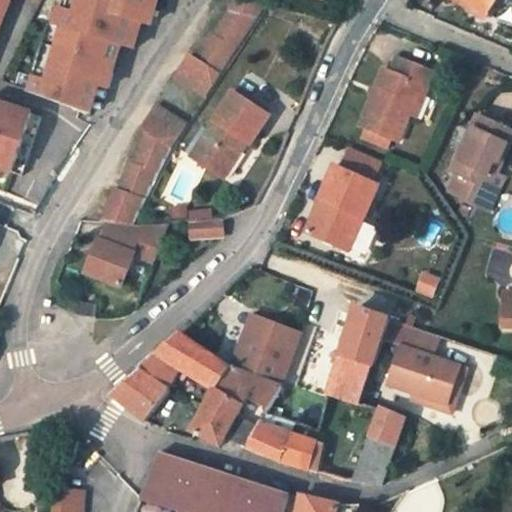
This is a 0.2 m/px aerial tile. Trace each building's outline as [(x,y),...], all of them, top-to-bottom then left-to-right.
[(68,0),(55,28),(120,46),(127,48),(139,52),(147,24),(158,27),(161,12),(146,8),(148,0),(68,0)] [(164,0),(148,0),(146,8),(161,12),(164,0)] [(173,78),(202,97),(266,6),(242,0),(227,0),(229,16),(215,38),(211,36),(195,60),(188,55),(173,78)] [(458,0),(486,17),(490,10),(474,0),(458,0)] [(474,0),(490,10),(496,0),(474,0)] [(55,28),(23,94),(85,115),(93,86),(114,92),(119,75),(112,73),(120,46),(55,28)] [(127,48),(120,46),(112,73),(119,75),(127,48)] [(398,139),(409,112),(422,82),(429,85),(436,71),(398,56),(391,70),(384,67),(359,123),(398,139)] [(429,85),(422,82),(409,112),(416,115),(429,85)] [(233,95),(201,142),(207,146),(196,162),(223,181),(243,152),(239,150),(243,145),(247,148),(266,118),(233,95)] [(110,189),(98,222),(108,223),(129,225),(185,127),(152,106),(136,131),(141,135),(128,165),(124,163),(113,190),(110,189)] [(41,121),(0,107),(0,174),(24,183),(41,121)] [(469,176),(494,186),(503,164),(511,142),(511,126),(478,113),(453,169),(458,171),(469,176)] [(196,162),(207,146),(201,142),(190,158),(196,162)] [(511,190),(511,167),(503,164),(494,186),(469,176),(464,190),(505,206),(511,190)] [(367,219),(381,182),(336,166),(310,236),(347,251),(360,217),(367,219)] [(469,176),(458,171),(452,185),(463,190),(469,176)] [(190,223),(189,208),(171,209),(172,224),(190,223)] [(192,240),(218,238),(216,221),(191,223),(192,240)] [(151,264),(167,225),(135,226),(129,225),(108,223),(99,250),(94,248),(86,274),(122,286),(132,256),(151,264)] [(353,251),(365,257),(378,230),(366,224),(353,251)] [(423,276),(417,291),(432,296),(438,281),(423,276)] [(91,318),(93,306),(76,303),(74,314),(91,318)] [(331,395),(361,405),(383,338),(389,319),(356,308),(329,395),(331,395)] [(230,368),(283,385),(301,333),(250,315),(230,368)] [(408,325),(389,319),(383,338),(402,345),(408,325)] [(439,336),(408,325),(402,345),(389,382),(410,389),(420,392),(418,399),(444,408),(459,364),(432,355),(439,336)] [(163,348),(137,370),(169,388),(180,371),(218,391),(229,368),(180,336),(179,334),(163,348)] [(221,445),(224,439),(246,400),(268,409),(266,412),(271,415),(284,386),(283,385),(230,368),(229,368),(218,391),(207,408),(191,430),(221,445)] [(108,394),(145,422),(172,389),(169,388),(137,370),(108,394)] [(410,389),(408,396),(418,399),(420,392),(410,389)] [(380,412),(368,434),(395,451),(405,422),(380,412)] [(261,421),(245,447),(285,465),(309,472),(317,443),(261,421)] [(340,481),(383,487),(395,451),(368,434),(340,481)] [(77,442),(67,438),(58,461),(68,466),(77,442)] [(180,457),(159,455),(141,502),(169,511),(281,511),(288,494),(266,488),(235,477),(205,464),(200,463),(180,457)] [(87,511),(89,491),(60,487),(56,511),(87,511)] [(300,497),(295,511),(355,511),(357,507),(346,508),(300,497)]
